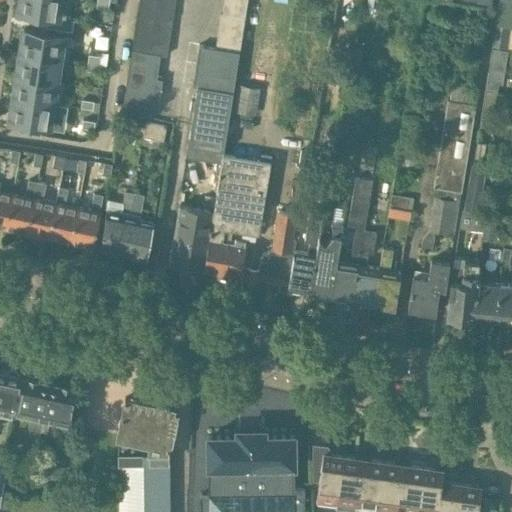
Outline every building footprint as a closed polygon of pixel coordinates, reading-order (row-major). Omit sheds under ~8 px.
[(20,0),(19,10),(65,17),(67,0),(20,0)] [(157,0),(140,0),(133,49),(150,52),(151,41),(153,29),(155,18),(157,7),(157,0)] [(176,0),(157,0),(157,7),(175,10),(176,0)] [(246,16),(248,4),(225,1),(223,12),(246,16)] [(511,26),(511,3),(507,2),(499,1),(495,24),(511,27),(511,26)] [(175,10),(157,7),(155,18),(173,21),(175,10)] [(222,12),(220,23),(244,27),(246,16),(223,12),(222,12)] [(49,15),(47,26),(72,30),(74,19),(49,15)] [(173,21),(155,18),(153,29),(172,32),(173,21)] [(242,38),(244,27),(220,23),(218,34),(242,38)] [(511,31),(511,26),(495,24),(491,47),(507,49),(509,36),(511,31)] [(24,27),(21,51),(67,58),(71,34),(24,27)] [(172,32),(153,29),(151,41),(170,43),(172,32)] [(218,34),(216,46),(240,50),(242,38),(218,34)] [(170,43),(151,41),(150,52),(162,54),(168,55),(170,43)] [(237,70),(240,50),(216,46),(199,43),(196,63),(237,70)] [(504,71),(507,49),(491,47),(488,68),(499,70),(504,71)] [(162,54),(150,52),(133,49),(129,73),(158,77),(162,54)] [(17,72),(17,73),(64,80),(64,79),(56,78),(59,57),(67,59),(67,58),(21,51),(20,51),(17,72)] [(360,64),(362,53),(351,51),(349,62),(360,64)] [(89,53),(88,61),(100,63),(101,55),(89,53)] [(99,71),(100,63),(88,61),(86,69),(99,71)] [(193,83),(198,84),(217,87),(234,90),(237,70),(196,63),(193,83)] [(488,68),(485,89),(496,91),(499,70),(488,68)] [(17,73),(14,96),(60,103),(64,80),(17,73)] [(126,94),(155,98),(161,99),(164,78),(158,77),(129,73),(126,94)] [(455,221),(477,86),(450,81),(447,97),(432,184),(440,185),(438,196),(432,195),(429,216),(455,221)] [(224,151),(234,90),(217,87),(198,84),(194,108),(191,107),(189,118),(192,118),(186,155),(222,161),(224,151)] [(492,118),(496,91),(485,89),(480,117),(492,118)] [(153,117),(155,98),(126,94),(123,111),(153,117)] [(13,97),(10,119),(23,121),(21,129),(41,132),(42,124),(49,125),(49,123),(61,125),(65,103),(60,103),(14,96),(13,97)] [(406,106),(416,108),(418,98),(408,96),(406,106)] [(81,106),(93,108),(94,100),(82,98),(81,106)] [(141,116),(129,114),(126,130),(139,133),(141,116)] [(494,119),(492,118),(480,117),(479,125),(493,127),(494,119)] [(82,126),(94,128),(95,120),(83,118),(82,126)] [(163,139),(167,123),(146,119),(143,135),(163,139)] [(398,150),(409,152),(414,124),(403,122),(398,150)] [(485,142),(476,140),(474,157),(482,158),(485,142)] [(12,147),(10,159),(18,160),(20,148),(12,147)] [(310,151),(300,149),(298,165),(308,166),(310,151)] [(41,164),(43,152),(35,151),(33,163),(41,164)] [(211,225),(205,267),(218,269),(218,270),(218,271),(220,274),(226,275),(229,273),(230,272),(240,274),(239,278),(245,279),(247,265),(242,264),(245,243),(228,240),(230,229),(258,233),(271,155),(261,153),(260,158),(224,151),(222,161),(215,201),(211,225)] [(54,154),(52,166),(60,167),(62,155),(54,154)] [(84,171),(86,159),(78,157),(76,169),(84,171)] [(102,173),(110,175),(112,163),(104,161),(102,173)] [(486,165),(472,163),(469,184),(483,186),(486,165)] [(336,257),(329,293),(329,297),(339,299),(343,295),(352,297),(358,261),(362,237),(363,229),(372,177),(355,175),(346,228),(354,229),(351,247),(346,246),(344,258),(336,257)] [(11,192),(4,226),(29,231),(37,197),(40,182),(29,180),(27,192),(26,195),(11,192)] [(37,197),(29,231),(53,236),(60,202),(47,199),(48,196),(50,184),(40,182),(37,197)] [(469,184),(465,208),(479,210),(483,186),(469,184)] [(60,202),(53,236),(73,240),(80,206),(69,204),(69,201),(72,189),(63,187),(60,202)] [(0,224),(4,226),(11,192),(0,189),(0,224)] [(107,211),(100,246),(102,247),(104,250),(110,251),(112,249),(124,251),(135,192),(125,190),(120,214),(107,211)] [(80,206),(73,240),(94,245),(101,211),(105,194),(94,192),(92,205),(91,209),(80,206)] [(135,192),(124,251),(136,253),(138,256),(143,257),(146,255),(148,256),(154,221),(139,218),(144,193),(135,192)] [(205,267),(211,225),(215,201),(205,199),(203,208),(180,204),(173,247),(170,249),(169,255),(171,258),(171,261),(205,267)] [(388,214),(409,218),(411,209),(389,205),(388,214)] [(257,277),(287,283),(293,249),(289,248),(295,212),(276,209),(271,245),(261,256),(259,267),(257,277)] [(461,209),(458,227),(482,230),(485,212),(465,209),(461,209)] [(306,251),(293,249),(287,283),(288,283),(288,288),(300,290),(301,286),(309,288),(318,236),(321,216),(307,213),(303,239),(308,240),(306,251)] [(318,236),(309,288),(317,289),(320,295),(329,297),(329,293),(336,257),(342,222),(331,220),(333,232),(325,242),(318,236)] [(358,261),(352,297),(360,298),(359,303),(370,305),(371,301),(372,301),(378,266),(366,264),(368,252),(373,252),(376,231),(363,229),(362,237),(358,261)] [(420,247),(432,249),(435,230),(428,229),(422,237),(420,247)] [(381,246),(378,266),(372,301),(380,303),(380,307),(391,310),(392,305),(394,305),(400,270),(389,268),(393,248),(381,246)] [(503,246),(501,262),(509,263),(511,247),(503,246)] [(450,276),(446,314),(448,314),(450,317),(458,318),(461,315),(472,317),(473,315),(477,278),(479,257),(463,255),(462,265),(452,264),(450,276)] [(439,286),(444,287),(449,259),(430,256),(427,274),(412,271),(406,307),(409,307),(411,311),(419,312),(422,309),(434,311),(439,286)] [(477,278),(473,315),(475,315),(477,318),(485,319),(488,317),(496,318),(499,281),(477,278)] [(511,282),(499,281),(496,318),(502,318),(505,322),(511,322),(511,282)] [(0,418),(11,420),(13,414),(14,410),(20,378),(19,378),(19,377),(13,369),(5,374),(5,375),(0,373),(0,418)] [(24,379),(18,410),(31,413),(26,440),(31,448),(37,449),(41,429),(50,384),(39,382),(37,377),(30,375),(26,379),(24,379)] [(50,384),(41,429),(48,430),(50,421),(54,421),(55,418),(69,421),(75,390),(72,389),(71,384),(64,382),(60,386),(50,384)] [(124,396),(117,432),(117,511),(169,511),(168,446),(176,407),(124,396)] [(208,496),(199,496),(198,511),(302,511),(303,488),(294,488),(294,475),(293,436),(224,437),(222,435),(212,435),(211,438),(207,438),(208,476),(208,490),(208,496)] [(316,503),(336,505),(337,500),(343,455),(323,452),(324,443),(312,441),(313,474),(320,475),(316,503)] [(64,446),(61,463),(72,464),(75,447),(64,446)] [(343,455),(337,500),(336,505),(336,507),(356,510),(357,503),(363,458),(343,455)] [(357,503),(369,504),(368,510),(376,511),(383,460),(363,458),(357,503)] [(402,463),(383,460),(376,511),(382,511),(383,511),(385,506),(396,508),(402,463)] [(415,511),(422,466),(402,463),(396,508),(407,510),(406,511),(415,511)] [(434,511),(441,469),(422,466),(415,511),(434,511)] [(443,469),(441,469),(434,511),(455,511),(459,482),(442,480),(443,469)] [(481,485),(459,482),(455,511),(477,511),(478,509),(483,509),(485,497),(479,496),(481,485)] [(65,502),(73,503),(79,497),(76,489),(67,487),(62,494),(65,502)]
